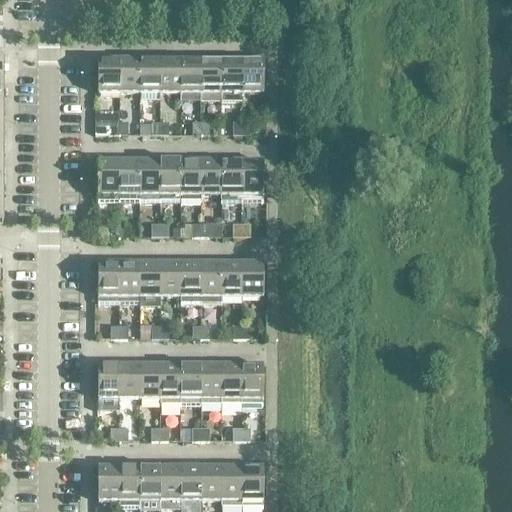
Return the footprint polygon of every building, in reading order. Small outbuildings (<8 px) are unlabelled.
[(118,96),(119,62),(97,62),(97,96),(118,96)] [(139,96),(139,62),(119,62),(118,96),(139,96)] [(159,96),(159,62),(139,62),(139,96),(139,103),(159,103),(159,96)] [(180,96),(180,62),(159,62),(159,96),(180,96)] [(200,104),(200,62),(180,62),(180,96),(180,104),(200,104)] [(220,104),(220,62),(200,62),(200,104),(220,104)] [(241,96),(241,62),(220,62),(220,104),(241,104),(241,96)] [(263,96),(263,62),(241,62),(241,96),(263,96)] [(118,138),(118,125),(95,125),(95,138),(118,138)] [(127,138),(127,125),(118,125),(118,138),(127,138)] [(159,138),(159,125),(151,125),(151,138),(159,138)] [(168,138),(168,125),(159,125),(159,138),(168,138)] [(200,138),(200,125),(191,125),(191,138),(200,138)] [(209,138),(209,125),(200,125),(200,138),(209,138)] [(241,138),(241,125),(232,125),(232,138),(241,138)] [(249,138),(249,125),(241,125),(241,138),(249,138)] [(118,206),(118,164),(97,164),(97,206),(118,206)] [(139,206),(139,164),(118,164),(118,206),(139,206)] [(159,206),(159,164),(139,164),(139,206),(159,206)] [(179,206),(179,164),(159,164),(159,206),(179,206)] [(200,206),(200,198),(200,164),(179,164),(179,206),(200,206)] [(220,198),(220,164),(200,164),(200,198),(220,198)] [(241,206),(241,164),(220,164),(220,198),(220,206),(241,206)] [(263,206),(263,164),(241,164),(241,206),(263,206)] [(118,240),(118,227),(110,227),(110,240),(118,240)] [(127,240),(127,227),(118,227),(118,240),(127,240)] [(159,240),(159,227),(151,227),(151,240),(159,240)] [(168,240),(168,227),(159,227),(159,240),(168,240)] [(200,240),(200,227),(191,227),(191,240),(200,240)] [(209,240),(209,227),(200,227),(200,240),(209,240)] [(241,240),(241,227),(232,227),(232,240),(241,240)] [(250,240),(250,227),(241,227),(241,240),(250,240)] [(119,308),(119,266),(97,266),(97,308),(119,308)] [(139,300),(139,266),(119,266),(119,308),(139,308),(139,300)] [(160,300),(160,266),(139,266),(139,300),(160,300)] [(180,300),(180,266),(160,266),(160,300),(180,300)] [(200,308),(200,266),(180,266),(180,300),(180,308),(200,308)] [(221,300),(221,266),(200,266),(200,308),(221,308),(221,300)] [(241,300),(241,266),(221,266),(221,300),(241,300)] [(262,300),(263,266),(241,266),(241,300),(262,300)] [(119,342),(119,329),(110,329),(110,342),(119,342)] [(127,342),(127,329),(119,329),(119,342),(127,342)] [(160,342),(160,329),(151,329),(151,342),(160,342)] [(168,342),(168,329),(160,329),(160,342),(168,342)] [(200,342),(200,329),(192,329),(192,342),(200,342)] [(209,342),(209,329),(200,329),(200,342),(209,342)] [(241,342),(241,329),(232,329),(232,342),(241,342)] [(250,342),(250,329),(241,329),(241,342),(250,342)] [(119,402),(119,368),(97,368),(97,402),(119,402)] [(138,402),(138,368),(119,368),(119,402),(138,402)] [(159,402),(159,368),(138,368),(138,402),(159,402)] [(180,410),(180,368),(159,368),(159,402),(159,410),(180,410)] [(200,410),(200,368),(180,368),(180,410),(200,410)] [(220,410),(220,368),(200,368),(200,410),(220,410)] [(241,410),(241,368),(220,368),(220,410),(241,410)] [(262,410),(262,368),(241,368),(241,410),(262,410)] [(127,444),(127,431),(119,432),(119,444),(127,444)] [(159,444),(159,431),(151,431),(151,444),(159,444)] [(168,444),(168,431),(159,431),(159,444),(168,444)] [(200,444),(200,431),(191,431),(191,444),(200,444)] [(209,444),(209,431),(200,431),(200,444),(209,444)] [(241,444),(241,431),(232,431),(232,444),(241,444)] [(250,444),(250,431),(241,431),(241,444),(250,444)] [(119,444),(119,432),(110,432),(110,444),(119,444)] [(119,504),(119,470),(97,470),(97,504),(119,504)] [(138,511),(139,504),(139,470),(119,470),(119,504),(118,511),(138,511)] [(159,504),(159,470),(139,470),(139,504),(159,504)] [(179,511),(180,504),(180,470),(159,470),(159,504),(159,511),(179,511)] [(200,504),(200,470),(180,470),(180,504),(200,504)] [(220,504),(220,470),(200,470),(200,504),(220,504)] [(240,511),(241,470),(220,470),(220,504),(220,511),(240,511)] [(262,511),(262,470),(241,470),(240,511),(262,511)]
